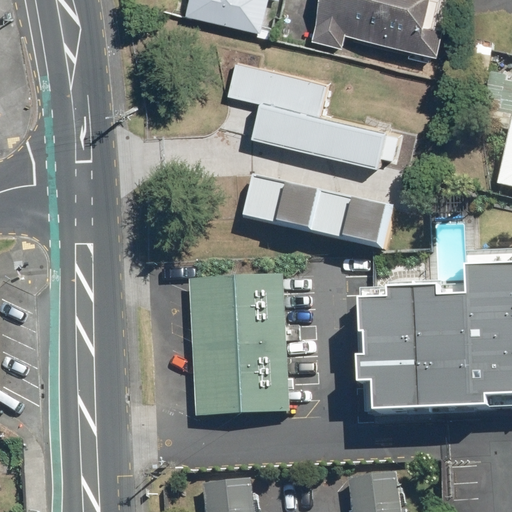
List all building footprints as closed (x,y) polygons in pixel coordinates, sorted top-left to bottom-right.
[(192,0),(189,14),(264,31),(270,0),(192,0)] [(435,0),(322,0),(314,40),(347,47),(350,33),(442,52),(448,26),(431,22),(435,0)] [(238,61),(230,93),(264,101),(257,135),(382,164),(390,128),(325,114),(332,82),(238,61)] [(511,124),(498,183),(511,186),(511,124)] [(397,208),(257,174),(247,216),(387,250),(397,208)] [(397,303),(366,304),(368,338),(373,338),(374,362),(363,362),(365,386),(380,386),(381,415),(415,414),(414,409),(436,408),(436,412),(479,410),(478,386),(493,386),(493,399),(511,398),(511,268),(472,270),(474,299),(444,300),(444,289),(396,291),(397,303)] [(288,275),(194,279),(200,417),(293,413),(288,275)] [(406,511),(401,472),(352,477),(355,511),(406,511)] [(259,511),(256,478),(206,483),(209,511),(259,511)]
